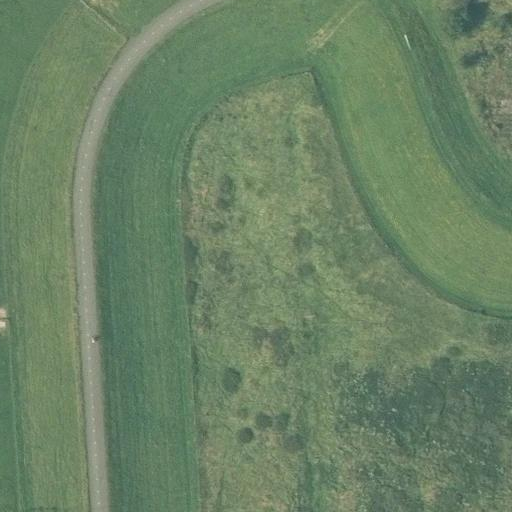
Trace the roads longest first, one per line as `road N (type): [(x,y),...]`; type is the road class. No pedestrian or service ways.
road 1 (unclassified): [(101,511),(82,205),(86,142),(114,76),(134,51),(203,0)]
road 2 (track): [(511,224),(470,189),(436,142),(385,0)]
